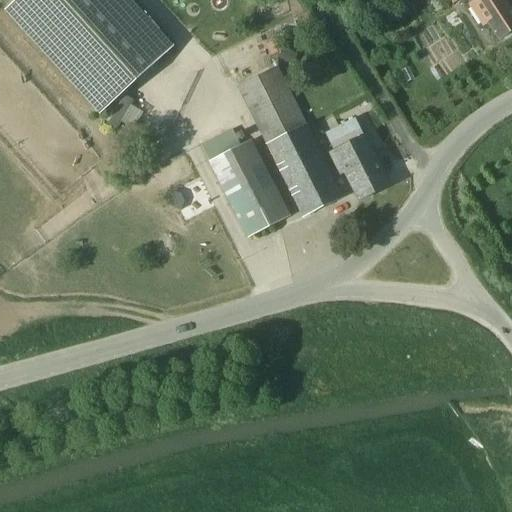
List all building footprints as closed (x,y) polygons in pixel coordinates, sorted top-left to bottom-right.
[(100,116),(174,48),(130,0),(17,0),(4,12),(100,116)] [(449,0),(452,4),(458,0),(466,0),(470,5),(469,6),(483,27),(488,24),(499,41),(511,32),(511,12),(506,4),(507,4),(504,0),(449,0)] [(167,96),(182,103),(196,73),(181,66),(167,96)] [(303,218),(342,198),(277,68),(237,88),(303,218)] [(108,118),(129,132),(143,111),(122,97),(108,118)] [(364,137),(354,119),(325,134),(334,152),(329,154),(337,170),(342,168),(359,202),(390,187),(364,136),(364,137)] [(241,147),(233,130),(201,146),(248,238),(280,222),(290,217),(252,141),(241,147)]
